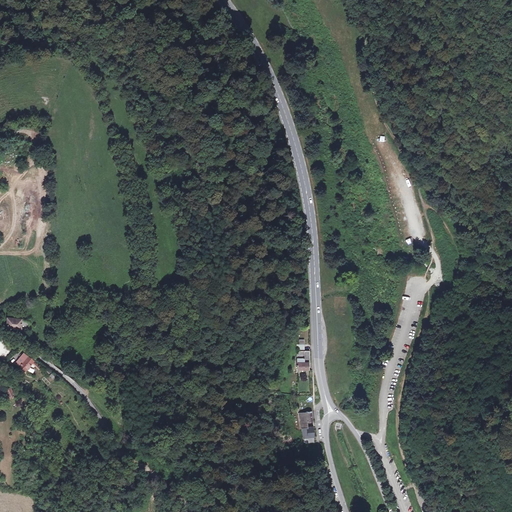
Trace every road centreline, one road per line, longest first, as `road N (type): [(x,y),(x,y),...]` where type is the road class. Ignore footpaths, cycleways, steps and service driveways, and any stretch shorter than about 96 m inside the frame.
road 1 (secondary): [(223,0),(275,84),(302,167),(321,379)]
road 2 (tertiary): [(0,334),(79,388),(120,453),(183,511)]
